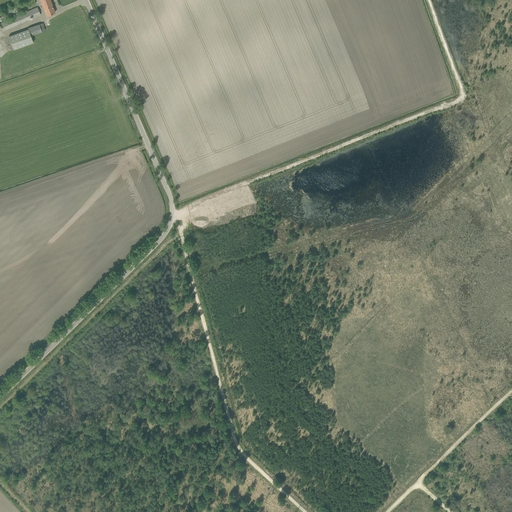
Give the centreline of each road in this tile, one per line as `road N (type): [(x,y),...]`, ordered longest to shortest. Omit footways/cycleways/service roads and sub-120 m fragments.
road 1 (unclassified): [(0,398),(151,250),(173,217),(85,0)]
road 2 (track): [(173,217),(458,100),(462,89),(429,0)]
road 3 (track): [(173,217),(238,448),(304,511)]
road 4 (track): [(179,231),(0,407)]
road 5 (track): [(415,483),(511,390)]
